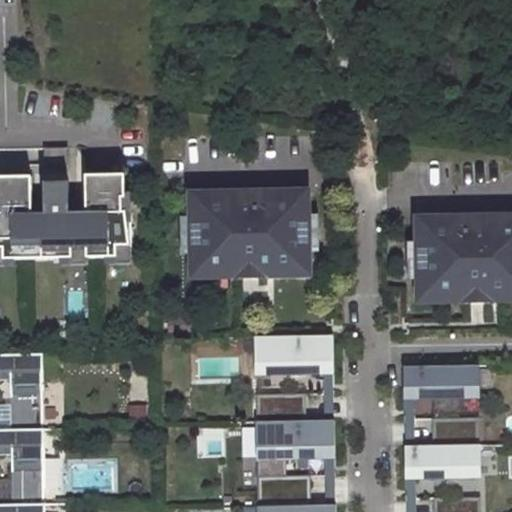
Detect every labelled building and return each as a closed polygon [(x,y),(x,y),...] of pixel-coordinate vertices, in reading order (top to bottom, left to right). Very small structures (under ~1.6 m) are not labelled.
[(0,0),(0,172),(149,170),(148,108),(18,86),(14,0),(0,0)] [(32,222),(31,177),(0,177),(0,248),(4,248),(4,259),(72,258),(72,252),(87,252),(87,258),(116,257),(116,246),(131,246),(130,213),(122,213),(121,198),(125,198),(124,176),(86,176),(87,221),(69,221),(68,183),(44,184),(45,222),(32,222)] [(307,191),(190,193),(192,276),(309,274),(307,191)] [(122,213),(130,213),(130,198),(125,198),(121,198),(122,213)] [(511,217),(416,219),(418,302),(511,300),(511,217)] [(116,257),(116,264),(131,264),(131,246),(116,246),(116,257)] [(72,258),(72,264),(87,264),(87,258),(87,252),(72,252),(72,258)] [(169,318),(170,333),(190,332),(189,317),(169,318)] [(333,336),(255,337),(256,373),(323,372),(333,372),(333,336)] [(43,354),(0,355),(0,380),(10,380),(11,430),(43,430),(42,392),(43,392),(43,354)] [(476,366),(403,367),(404,396),(477,395),(476,366)] [(333,372),(323,372),(324,420),(334,421),(334,419),(333,372)] [(414,397),(404,396),(405,447),(415,447),(414,397)] [(479,418),(461,419),(461,433),(479,433),(479,418)] [(461,419),(432,419),(432,446),(478,446),(479,446),(479,433),(461,433),(461,419)] [(334,421),(257,422),(257,458),(325,457),(335,456),(334,421)] [(11,430),(0,430),(0,455),(11,455),(12,505),(44,505),(44,467),(45,467),(44,430),(43,430),(11,430)] [(415,447),(405,447),(405,476),(415,476),(478,475),(478,446),(432,446),(415,447)] [(335,456),(325,457),(325,505),(336,505),(335,456)] [(415,511),(415,476),(405,476),(405,511),(415,511)] [(290,477),(258,478),(259,506),(310,506),(310,491),(290,492),(290,477)] [(310,477),(290,477),(290,492),(310,491),(310,477)] [(433,498),(432,511),(461,511),(461,498),(433,498)] [(479,511),(479,498),(461,498),(461,511),(479,511)]
